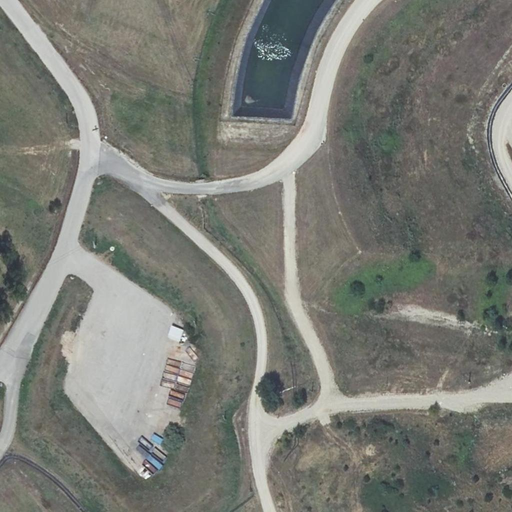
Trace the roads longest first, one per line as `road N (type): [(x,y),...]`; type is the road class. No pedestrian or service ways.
road 1 (track): [(367,0),(326,55),(297,132),(255,166),(294,296),(327,366),(323,409),(255,430),(263,354),(253,293),(186,226),(87,160)]
road 2 (track): [(511,400),(323,409)]
road 3 (track): [(387,0),(297,132)]
